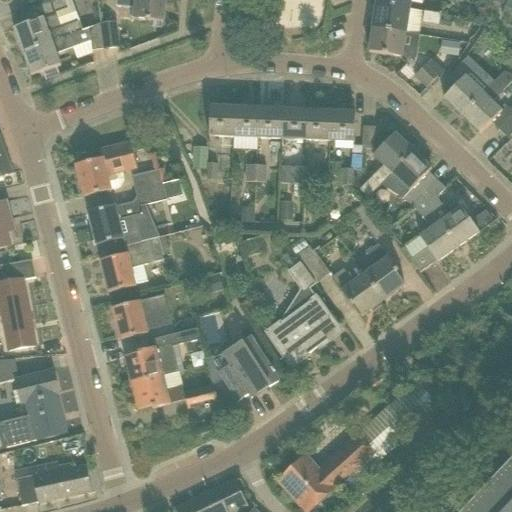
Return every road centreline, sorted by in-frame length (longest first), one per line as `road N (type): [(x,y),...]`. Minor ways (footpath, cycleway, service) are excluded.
road 1 (residential): [(122,506),(26,132)]
road 2 (residential): [(241,451),(511,257)]
road 3 (residential): [(352,73),(397,98),(511,209)]
road 4 (residential): [(26,132),(220,62)]
road 5 (residential): [(220,62),(352,73)]
road 6 (residential): [(122,506),(241,451)]
